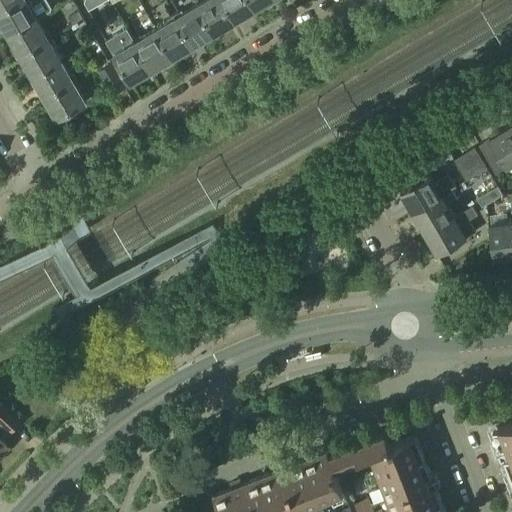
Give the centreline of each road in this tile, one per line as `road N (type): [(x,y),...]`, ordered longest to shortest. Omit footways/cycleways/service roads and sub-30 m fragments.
road 1 (tertiary): [(30,511),(85,455),(205,372),(283,341),(348,327),(406,326)]
road 2 (residential): [(36,187),(358,0)]
road 3 (residential): [(406,326),(394,257),(360,196),(364,174),(511,85)]
road 4 (residential): [(483,511),(406,326)]
